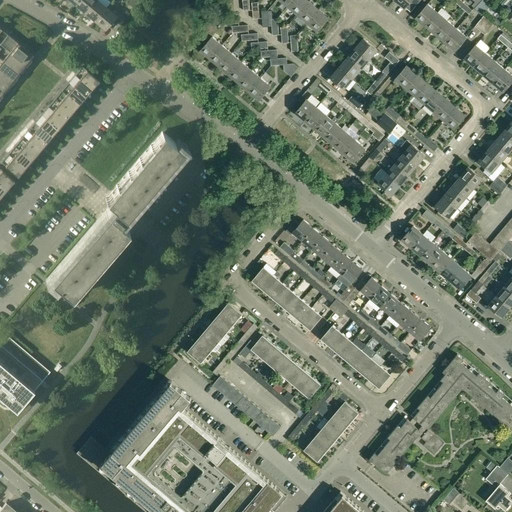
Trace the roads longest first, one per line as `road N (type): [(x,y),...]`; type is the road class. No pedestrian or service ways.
road 1 (residential): [(360,11),(368,3),(490,107),(373,248)]
road 2 (residential): [(384,412),(235,285),(304,191)]
road 3 (residential): [(136,72),(0,232)]
road 4 (residential): [(245,146),(360,11)]
road 5 (unclassified): [(136,72),(20,0)]
road 6 (unclassified): [(245,146),(136,72)]
